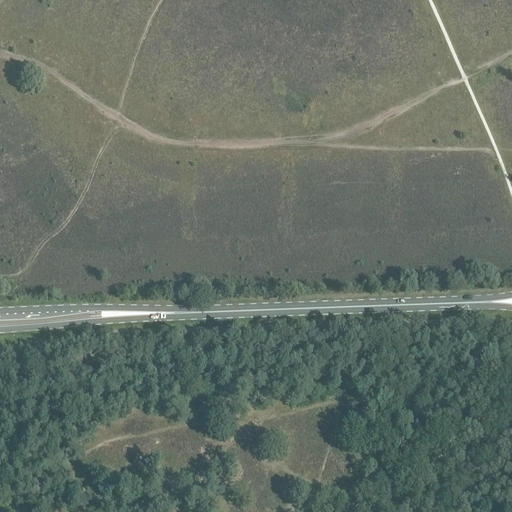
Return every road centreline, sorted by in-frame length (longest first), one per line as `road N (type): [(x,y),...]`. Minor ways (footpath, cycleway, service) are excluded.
road 1 (primary): [(174,313),(479,302)]
road 2 (primary): [(0,329),(174,313)]
road 3 (primary): [(174,313),(0,310)]
